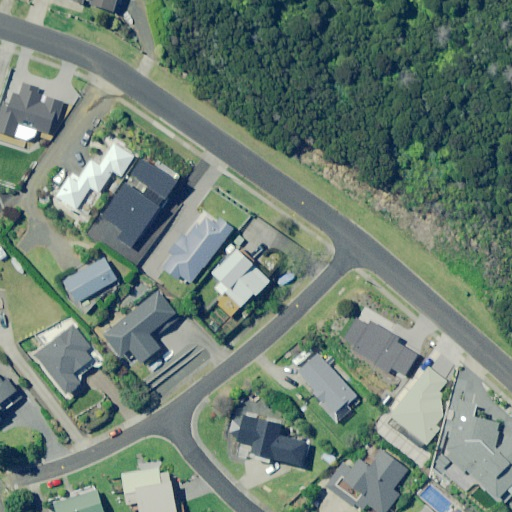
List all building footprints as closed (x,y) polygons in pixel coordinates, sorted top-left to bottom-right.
[(70,0),(84,4),(85,0),(89,2),(89,3),(112,11),(115,0),(70,0)] [(62,101),(47,96),(45,104),(40,102),(43,94),(36,92),(38,88),(22,83),(18,95),(11,93),(5,110),(0,108),(0,131),(12,136),(16,124),(47,134),(51,121),(55,122),(62,101)] [(135,155),(123,147),(124,145),(108,134),(103,142),(111,147),(99,165),(90,159),(79,177),(69,170),(51,199),(57,203),(73,214),(90,187),(99,192),(113,171),(121,176),(135,155)] [(142,158),(129,176),(133,179),(129,185),(125,182),(101,217),(121,231),(116,238),(129,248),(175,182),(142,158)] [(217,225),(204,214),(185,238),(181,234),(167,252),(171,255),(161,267),(177,279),(180,276),(189,283),(231,229),(221,220),(217,225)] [(8,256),(0,246),(0,260),(1,262),(8,256)] [(270,281),(237,249),(212,274),(226,288),(224,291),(241,307),(255,293),(257,295),(270,281)] [(61,279),(77,304),(117,279),(101,253),(61,279)] [(172,315),(175,313),(157,291),(102,335),(120,357),(129,350),(139,363),(160,347),(153,339),(176,320),(172,315)] [(234,309),(220,296),(213,303),(227,317),(234,309)] [(89,347),(73,325),(33,354),(64,396),(80,384),(72,373),(91,359),(84,350),(89,347)] [(318,403),(336,422),(349,409),(345,404),(355,395),(316,353),(296,371),(313,390),(311,391),(320,401),(318,403)] [(446,383),(428,367),(386,415),(389,417),(385,423),(419,452),(440,428),(436,425),(445,414),(442,394),(440,391),(446,383)] [(2,381),(0,378),(0,413),(21,397),(6,378),(2,381)] [(445,450),(434,461),(443,470),(452,461),(463,473),(466,470),(498,501),(511,486),(511,437),(496,421),(474,416),(476,405),(456,400),(445,450)] [(270,463),(271,459),(300,465),(302,454),(306,455),(309,442),(282,436),(283,432),(286,418),(245,409),(243,414),(232,412),(227,434),(237,436),(236,442),(249,445),(247,450),(246,457),(270,463)] [(324,487),(352,508),(355,504),(363,510),(367,504),(378,511),(385,511),(399,494),(393,489),(407,469),(380,449),(368,466),(358,459),(353,465),(345,459),(324,487)] [(175,511),(168,472),(159,474),(158,468),(119,475),(125,505),(137,503),(138,511),(175,511)] [(102,511),(96,490),(51,504),(53,511),(102,511)] [(273,501),(260,491),(255,498),(268,507),(273,501)]
